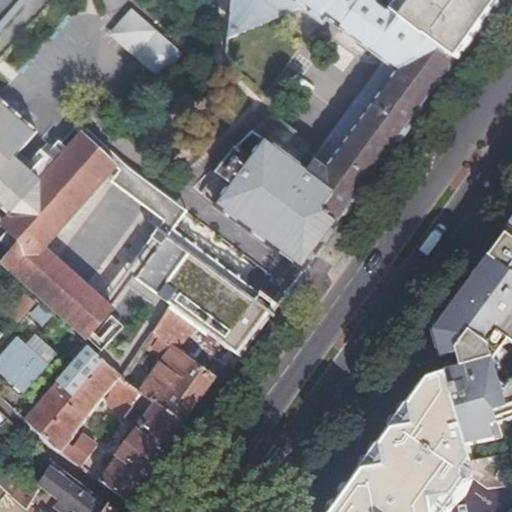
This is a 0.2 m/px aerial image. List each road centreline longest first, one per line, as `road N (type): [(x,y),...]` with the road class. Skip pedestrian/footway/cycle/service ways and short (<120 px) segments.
road 1 (primary): [(511,66),(241,435),(214,511)]
road 2 (primary): [(234,511),(280,463),(511,148)]
